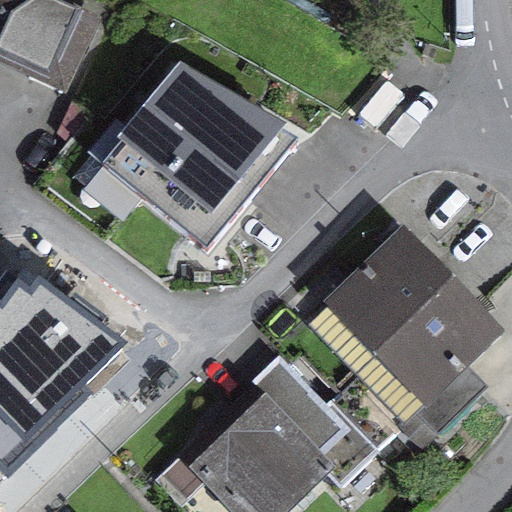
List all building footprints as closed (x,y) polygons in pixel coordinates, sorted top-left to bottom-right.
[(33,0),(0,0),(0,16),(35,14),(33,0)] [(282,150),(190,76),(115,170),(207,244),(282,150)] [(450,290),(405,243),(332,313),(376,360),(450,290)] [(108,350),(34,271),(0,303),(0,431),(10,442),(108,350)] [(494,336),(450,290),(376,360),(421,406),(494,336)] [(278,511),(336,465),(271,386),(190,451),(239,511),(278,511)]
